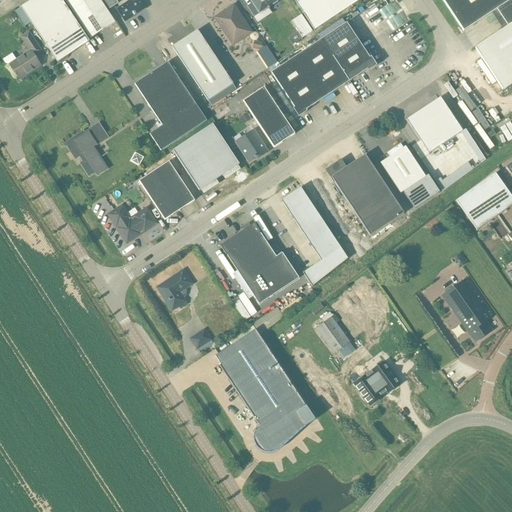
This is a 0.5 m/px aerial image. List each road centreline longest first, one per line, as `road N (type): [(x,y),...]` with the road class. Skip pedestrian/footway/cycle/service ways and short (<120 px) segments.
road 1 (unclassified): [(104,290),(443,69),(450,46),(421,0)]
road 2 (unclassified): [(250,511),(104,290)]
road 3 (unclassified): [(0,130),(197,0)]
road 4 (unclassified): [(104,290),(0,130)]
road 5 (secondary): [(367,511),(433,437),(482,417)]
